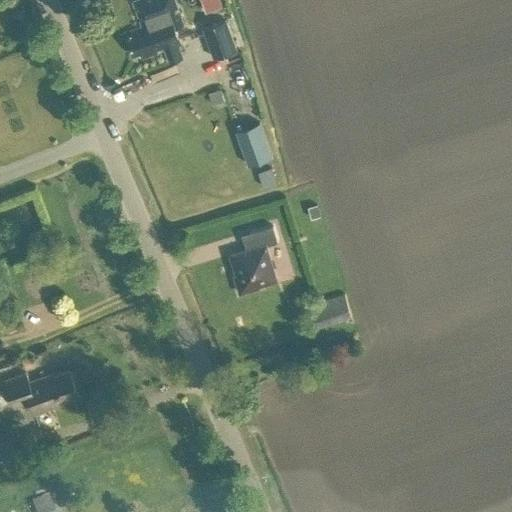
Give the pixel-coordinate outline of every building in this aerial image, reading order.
[(167,65),(181,60),(176,48),(178,44),(168,18),(129,32),(129,39),(125,40),(131,57),(139,54),(140,59),(162,52),(167,65)] [(226,19),(204,28),(214,57),(237,49),(226,19)] [(236,130),(249,165),(273,156),(261,121),(236,130)] [(5,168),(0,169),(0,182),(9,179),(5,168)] [(312,217),(321,215),(317,204),(308,207),(312,217)] [(273,245),(269,229),(245,236),(249,251),(226,258),(231,278),(229,278),(234,297),(254,291),(253,288),(272,283),(262,249),(273,245)] [(313,329),(352,316),(344,293),(306,306),(313,329)] [(62,396),(78,390),(69,367),(46,377),(45,374),(30,380),(27,370),(5,378),(15,403),(27,399),(32,411),(63,399),(62,396)] [(14,436),(0,441),(0,467),(23,459),(14,436)]
